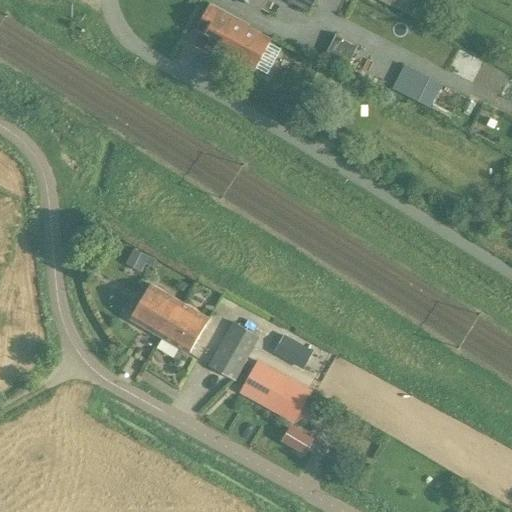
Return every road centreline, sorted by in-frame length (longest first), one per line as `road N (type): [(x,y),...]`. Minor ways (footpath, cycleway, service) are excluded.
road 1 (unclassified): [(340,511),(115,386),(76,353),(56,296),(42,172),(0,126)]
road 2 (unclassified): [(511,275),(128,41)]
road 3 (motorway): [(0,156),(48,0)]
